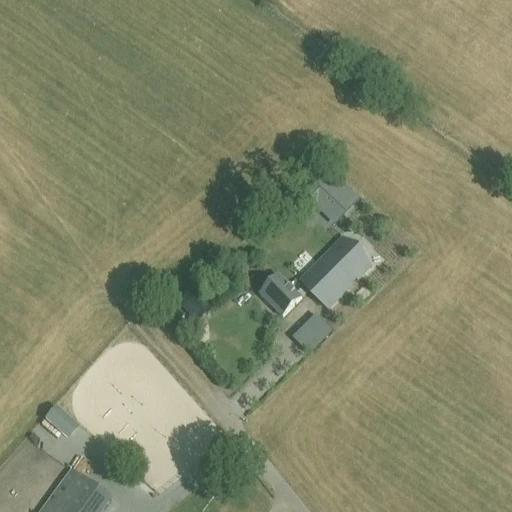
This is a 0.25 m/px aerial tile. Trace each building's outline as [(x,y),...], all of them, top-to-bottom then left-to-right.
[(336,221),(356,200),(328,173),(308,194),(306,192),(296,202),(310,215),(319,205),(336,221)] [(319,228),(310,233),(320,250),(329,245),(319,228)] [(328,311),(371,267),(342,238),(292,290),(279,276),(259,296),(282,319),(302,300),(301,299),(308,292),(328,311)] [(105,511),(113,501),(72,470),(41,511),(105,511)] [(261,477),(248,488),(263,506),(276,494),(261,477)]
